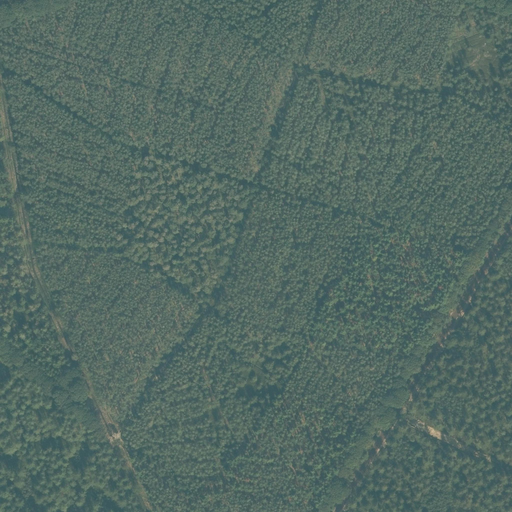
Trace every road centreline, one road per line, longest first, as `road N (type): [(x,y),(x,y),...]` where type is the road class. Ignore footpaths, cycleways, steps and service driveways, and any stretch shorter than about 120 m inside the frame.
road 1 (track): [(0,76),(106,138),(473,252),(511,187)]
road 2 (track): [(337,511),(511,219)]
road 3 (track): [(473,252),(319,511)]
road 4 (track): [(0,340),(110,438),(143,511)]
road 5 (track): [(511,463),(397,413)]
